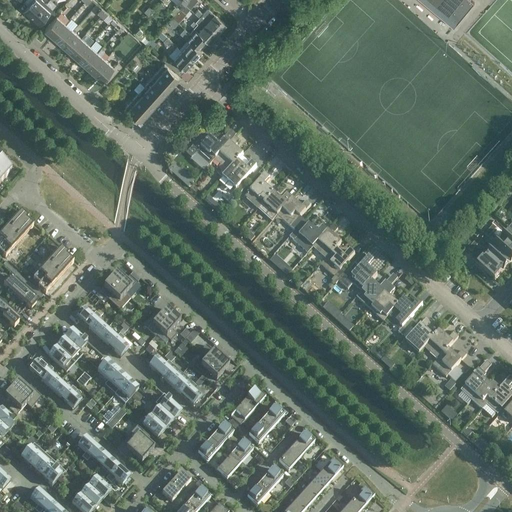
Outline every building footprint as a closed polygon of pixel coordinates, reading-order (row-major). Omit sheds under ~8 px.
[(38,24),(52,9),(41,0),(33,0),(24,11),(38,24)] [(176,6),(170,13),(174,17),(180,9),(184,4),(186,2),(183,0),(178,0),(177,2),(174,5),(176,6)] [(188,0),(186,2),(184,4),(190,9),(198,0),(197,0),(188,0)] [(428,0),(457,24),(472,5),(473,5),(474,3),(472,1),(470,0),(428,0)] [(184,4),(180,9),(186,14),(190,9),(184,4)] [(148,16),(153,11),(149,6),(144,12),(148,16)] [(198,10),(194,14),(199,18),(217,34),(226,25),(208,8),(203,14),(198,10)] [(108,15),(101,9),(97,14),(103,20),(108,15)] [(44,29),(53,37),(65,24),(56,16),(44,29)] [(194,28),(190,33),(200,42),(204,38),(209,43),(215,36),(217,34),(199,18),(197,20),(192,26),(194,28)] [(119,34),(124,29),(113,19),(110,22),(115,26),(113,28),(119,34)] [(65,24),(53,37),(62,45),(74,32),(65,24)] [(139,27),(133,33),(139,39),(145,32),(139,27)] [(74,32),(62,45),(71,53),(83,39),(74,32)] [(172,42),(176,38),(171,33),(167,37),(172,42)] [(183,48),(181,50),(193,61),(195,58),(201,52),(196,47),(200,42),(190,33),(185,38),(189,42),(183,48)] [(172,42),(167,37),(163,42),(168,47),(172,42)] [(83,39),(71,53),(79,61),(91,47),(83,39)] [(91,47),(79,61),(88,68),(100,55),(91,47)] [(169,55),(164,61),(180,75),(185,70),(193,61),(181,50),(173,59),(169,55)] [(100,55),(88,68),(97,76),(109,63),(100,55)] [(109,63),(97,76),(106,84),(122,66),(117,62),(113,67),(109,63)] [(135,116),(132,120),(136,124),(179,77),(164,64),(125,107),(135,116)] [(244,94),(240,99),(246,104),(250,100),(244,94)] [(205,134),(187,154),(192,158),(196,154),(210,166),(215,160),(229,145),(235,138),(229,133),(224,139),(225,140),(216,141),(211,137),(210,139),(205,134)] [(229,145),(215,160),(228,172),(237,162),(243,156),(235,149),(240,142),(235,138),(229,145)] [(0,184),(11,172),(0,162),(0,184)] [(237,162),(228,172),(223,178),(236,190),(242,184),(256,168),(252,164),(246,170),(237,162)] [(245,198),(259,210),(273,194),(265,186),(270,181),(265,176),(245,198)] [(236,190),(234,193),(238,197),(246,188),(242,184),(236,190)] [(273,194),(259,210),(272,222),(291,201),(287,197),(282,202),(273,194)] [(216,212),(220,207),(209,197),(205,202),(216,212)] [(291,201),(272,222),(278,217),(291,228),(311,206),(307,202),(300,209),(291,201)] [(221,216),(225,212),(220,207),(216,212),(221,216)] [(19,215),(0,236),(0,253),(5,259),(33,228),(19,215)] [(299,227),(290,238),(307,254),(313,248),(333,226),(333,225),(327,232),(322,228),(317,233),(309,225),(303,231),(299,227)] [(333,226),(313,248),(327,260),(341,244),(333,236),(338,230),(333,226)] [(501,241),(511,251),(511,236),(508,233),(501,241)] [(510,264),(511,262),(511,251),(501,241),(497,238),(489,246),(493,250),(494,250),(510,264)] [(321,267),(339,283),(347,273),(343,269),(355,256),(350,252),(345,258),(336,250),(342,244),(341,244),(327,260),(327,261),(321,267)] [(486,258),(503,272),(510,264),(494,250),(493,250),(487,257),(486,258)] [(59,251),(33,280),(39,286),(38,288),(45,295),(73,264),(59,251)] [(471,260),(495,281),(503,272),(486,258),(487,257),(479,251),(471,260)] [(287,276),(293,270),(277,255),(271,260),(287,276)] [(347,273),(339,283),(348,291),(353,284),(362,292),(377,276),(368,268),(374,262),(369,258),(352,277),(347,273)] [(393,286),(399,278),(394,274),(387,281),(393,286)] [(116,275),(110,282),(126,295),(136,284),(129,278),(124,282),(116,275)] [(11,276),(10,277),(13,279),(8,284),(10,286),(7,289),(31,310),(32,309),(30,308),(37,300),(11,276)] [(377,276),(362,292),(363,293),(358,299),(370,310),(390,288),(386,284),(381,290),(372,282),(378,277),(377,276)] [(130,300),(110,282),(103,289),(112,296),(108,301),(120,312),(130,300)] [(390,288),(370,310),(384,322),(389,316),(399,306),(390,298),(395,293),(390,288)] [(399,306),(389,316),(403,328),(399,333),(403,337),(411,328),(407,324),(423,306),(418,301),(412,308),(404,300),(399,306)] [(0,301),(0,317),(14,329),(18,324),(17,323),(20,319),(0,301)] [(139,323),(151,310),(148,307),(136,321),(139,323)] [(23,310),(19,315),(29,322),(32,317),(23,310)] [(89,324),(98,315),(95,313),(92,316),(84,310),(76,319),(89,331),(93,327),(89,324)] [(143,327),(155,337),(173,317),(166,311),(158,319),(154,315),(143,327)] [(341,316),(341,315),(337,311),(332,317),(336,321),(341,316)] [(100,317),(98,315),(89,324),(93,327),(89,331),(98,339),(106,329),(97,321),(100,317)] [(159,333),(171,343),(177,336),(172,332),(180,323),(173,317),(155,337),(155,338),(159,333)] [(426,320),(406,342),(419,354),(425,348),(434,338),(425,330),(430,324),(426,320)] [(349,333),(354,328),(349,324),(345,329),(349,333)] [(113,346),(122,337),(119,334),(116,338),(106,329),(98,339),(107,347),(110,343),(113,346)] [(72,330),(64,340),(83,356),(79,353),(87,344),(72,330)] [(434,338),(425,348),(438,360),(459,338),(454,334),(448,340),(440,332),(434,338)] [(124,339),(122,337),(113,346),(110,343),(107,347),(120,359),(129,349),(121,342),(124,339)] [(439,361),(433,367),(447,379),(447,378),(457,367),(467,356),(462,351),(456,357),(448,350),(459,338),(438,360),(439,361)] [(83,356),(64,340),(56,349),(74,365),(83,356)] [(206,346),(200,353),(222,374),(229,367),(206,346)] [(74,365),(56,349),(48,358),(63,371),(71,362),(74,365)] [(222,374),(200,353),(196,357),(200,360),(194,367),(205,376),(207,373),(216,381),(222,374)] [(154,354),(145,363),(150,367),(148,368),(162,380),(165,376),(162,373),(170,364),(168,362),(164,365),(157,358),(158,357),(154,354)] [(37,362),(29,372),(40,382),(42,384),(45,380),(42,377),(50,368),(40,359),(37,362)] [(460,391),(471,401),(487,383),(481,376),(491,365),(487,361),(460,391)] [(107,362),(97,373),(106,381),(103,385),(104,386),(118,371),(107,362)] [(170,364),(162,373),(165,376),(162,380),(170,388),(179,378),(169,370),(173,366),(170,364)] [(457,367),(447,378),(454,384),(463,374),(457,367)] [(50,368),(42,377),(45,380),(42,384),(51,391),(59,382),(50,374),(53,370),(50,368)] [(114,395),(128,380),(118,371),(104,386),(114,395)] [(78,381),(82,387),(91,380),(86,374),(78,381)] [(487,383),(471,401),(482,410),(511,376),(511,375),(507,380),(504,377),(493,388),(487,383)] [(511,376),(482,410),(491,418),(495,413),(497,415),(511,398),(511,395),(507,391),(511,386),(511,376)] [(179,378),(170,388),(179,395),(182,392),(186,395),(194,385),(192,383),(188,387),(179,378)] [(138,390),(128,380),(114,395),(125,405),(138,390)] [(59,382),(51,391),(59,399),(63,396),(66,399),(74,389),(72,387),(69,391),(59,382)] [(17,384),(11,391),(26,406),(31,410),(42,398),(30,388),(26,392),(17,384)] [(182,392),(179,395),(182,398),(193,408),(204,394),(197,388),(194,385),(186,395),(182,392)] [(63,396),(59,399),(73,411),(81,402),(74,395),(77,391),(74,389),(66,399),(63,396)] [(230,418),(236,423),(232,428),(244,439),(248,434),(240,427),(265,399),(255,390),(230,418)] [(11,391),(4,398),(13,406),(9,411),(16,417),(26,406),(11,391)] [(163,396),(155,405),(173,422),(181,412),(163,396)] [(511,430),(511,428),(511,404),(501,416),(507,421),(510,418),(511,420),(511,427),(510,430),(511,430)] [(155,405),(147,414),(150,417),(165,431),(173,422),(155,405)] [(452,421),(459,414),(448,405),(442,412),(452,421)] [(274,408),(261,422),(271,431),(284,416),(274,408)] [(2,410),(0,411),(0,424),(8,432),(16,423),(2,410)] [(112,420),(106,415),(103,418),(109,424),(112,420)] [(150,417),(142,426),(157,440),(165,431),(150,417)] [(52,423),(48,419),(42,425),(47,429),(52,423)] [(258,446),(271,431),(261,422),(248,437),(258,446)] [(8,432),(0,424),(0,441),(4,445),(5,446),(13,436),(8,432)] [(224,425),(210,440),(220,449),(233,434),(224,425)] [(142,432),(132,443),(148,457),(154,450),(145,443),(149,438),(142,432)] [(304,435),(291,449),(301,458),(314,443),(304,435)] [(86,438),(77,447),(85,454),(82,458),(84,460),(93,451),(96,454),(99,450),(86,438)] [(127,439),(117,451),(128,461),(133,457),(141,465),(148,457),(132,443),(127,439)] [(207,463),(220,449),(210,440),(197,455),(207,463)] [(253,452),(243,443),(230,457),(240,466),(253,452)] [(34,445),(20,460),(31,469),(44,454),(34,445)] [(278,464),(288,473),(301,458),(291,449),(278,464)] [(93,451),(84,460),(87,462),(90,459),(100,467),(108,458),(99,450),(96,454),(93,451)] [(41,478),(54,463),(44,454),(31,469),(41,478)] [(227,481),(240,466),(230,457),(217,472),(227,481)] [(108,458),(100,467),(109,476),(106,479),(108,482),(117,472),(113,469),(117,466),(108,458)] [(333,461),(321,473),(331,482),(343,469),(333,461)] [(65,473),(54,463),(41,478),(51,488),(65,473)] [(117,472),(108,482),(111,484),(114,480),(122,487),(124,484),(127,487),(131,482),(128,480),(130,478),(117,466),(113,469),(117,472)] [(273,470),(260,484),(270,493),(283,479),(273,470)] [(10,482),(0,472),(0,489),(2,491),(10,482)] [(181,473),(162,494),(172,503),(191,482),(181,473)] [(293,473),(286,484),(291,488),(299,477),(293,473)] [(321,473),(310,486),(320,495),(331,482),(321,473)] [(111,492),(96,478),(88,488),(103,501),(111,492)] [(270,493),(260,484),(247,499),(257,508),(270,493)] [(310,486),(298,499),(308,508),(320,495),(310,486)] [(103,501),(88,488),(80,497),(95,510),(103,501)] [(364,489),(353,501),(362,510),(374,497),(364,489)] [(200,490),(187,505),(195,511),(198,511),(210,499),(200,490)] [(30,500),(38,507),(34,511),(35,511),(37,511),(45,504),(49,507),(52,503),(50,501),(38,491),(30,500)] [(92,511),(95,510),(80,497),(72,506),(78,511),(92,511)] [(298,499),(287,511),(304,511),(308,508),(298,499)] [(353,501),(343,511),(360,511),(362,510),(353,501)] [(45,504),(37,511),(42,511),(43,511),(59,511),(61,511),(52,503),(49,507),(45,504)]
